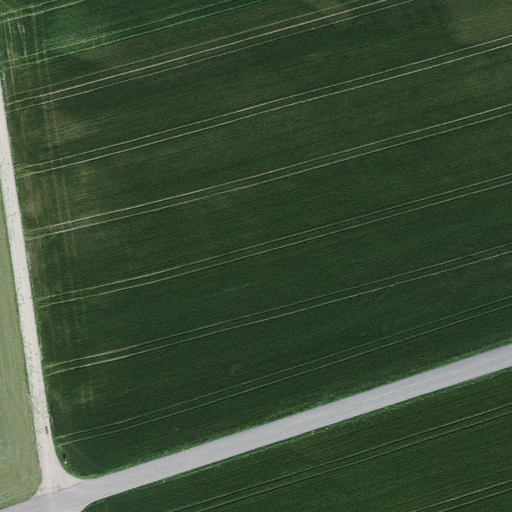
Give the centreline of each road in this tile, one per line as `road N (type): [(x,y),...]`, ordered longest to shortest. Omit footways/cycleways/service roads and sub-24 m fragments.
road 1 (unclassified): [(511,354),(56,502)]
road 2 (track): [(0,126),(56,502)]
